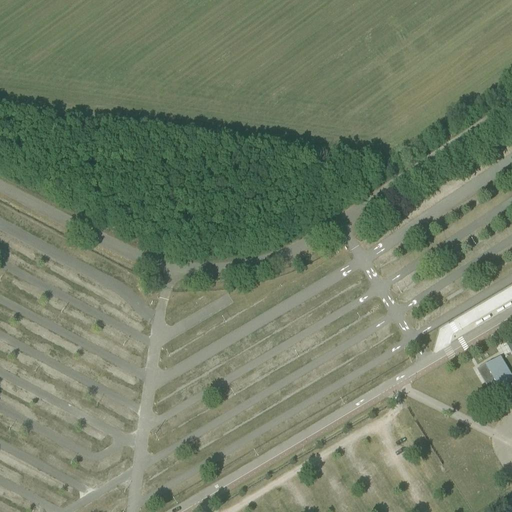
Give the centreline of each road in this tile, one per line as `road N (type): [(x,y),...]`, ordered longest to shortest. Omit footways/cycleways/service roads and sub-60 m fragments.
road 1 (unclassified): [(511,97),(284,249),(206,271),(145,262),(0,185)]
road 2 (unknown): [(144,428),(0,354)]
road 3 (unknown): [(140,459),(0,392)]
